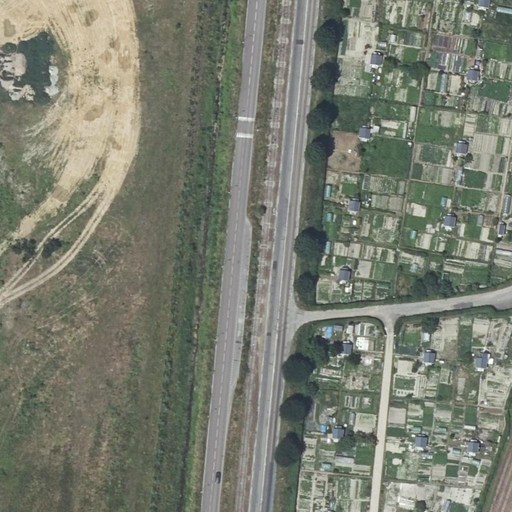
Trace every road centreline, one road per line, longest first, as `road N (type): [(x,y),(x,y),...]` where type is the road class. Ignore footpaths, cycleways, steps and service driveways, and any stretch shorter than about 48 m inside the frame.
road 1 (unclassified): [(210,511),(258,0)]
road 2 (tertiary): [(260,511),(307,0)]
